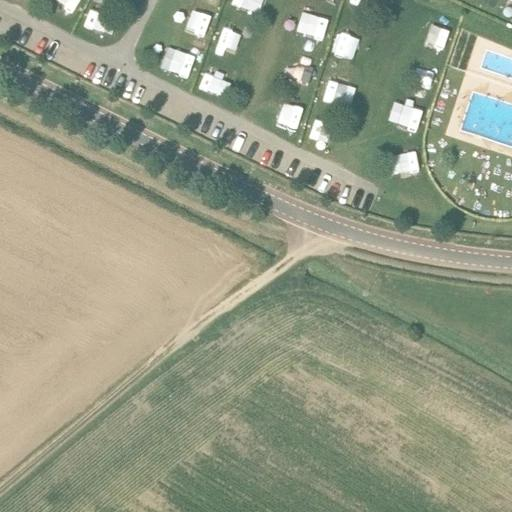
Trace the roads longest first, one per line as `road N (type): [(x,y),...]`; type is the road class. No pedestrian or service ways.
road 1 (tertiary): [(0,68),(320,223),(428,253),(511,262)]
road 2 (track): [(302,246),(0,491)]
